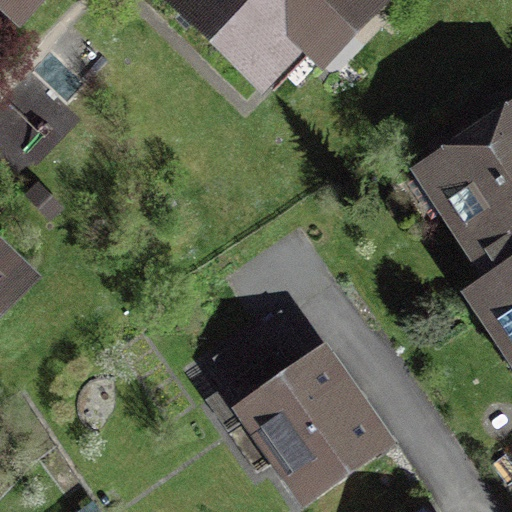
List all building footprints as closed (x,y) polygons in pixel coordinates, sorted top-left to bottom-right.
[(33,0),(0,0),(18,17),(33,0)] [(178,0),(264,83),(300,45),(307,52),(356,0),(178,0)] [(511,123),(437,173),(452,195),(448,198),(499,276),(478,290),(511,340),(511,123)] [(0,304),(26,277),(0,252),(0,304)] [(215,363),(305,493),(378,442),(322,362),(314,367),(279,318),(215,363)]
